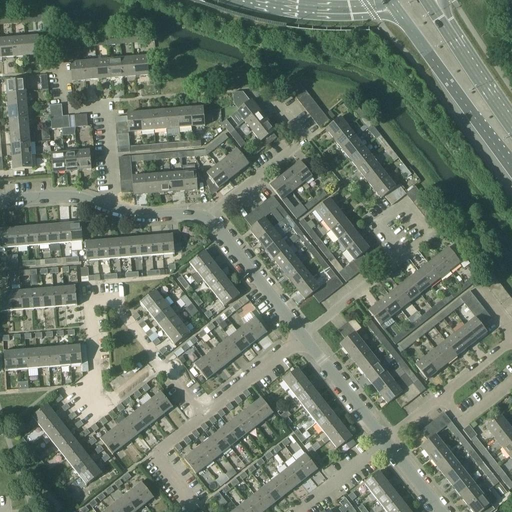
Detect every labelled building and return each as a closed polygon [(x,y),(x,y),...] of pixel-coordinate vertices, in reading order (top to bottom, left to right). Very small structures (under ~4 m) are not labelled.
[(40,56),(38,37),(25,38),(27,57),(40,56)] [(13,39),(14,58),(27,57),(25,38),(13,39)] [(13,39),(0,40),(2,59),(14,58),(13,39)] [(147,57),(134,59),(135,77),(148,76),(148,71),(155,71),(154,57),(147,57)] [(134,59),(121,60),(123,79),(135,77),(134,59)] [(121,60),(109,61),(110,80),(123,79),(121,60)] [(109,61),(96,62),(98,81),(110,80),(109,61)] [(96,62),(83,63),(85,82),(98,81),(96,62)] [(83,63),(70,64),(72,83),(85,82),(83,63)] [(25,80),(6,82),(7,95),(26,94),(25,80)] [(299,84),(289,92),(293,97),(303,89),(299,84)] [(303,89),(293,97),(297,101),(306,94),(303,89)] [(7,95),(8,108),(27,106),(26,94),(7,95)] [(306,94),(297,101),(301,106),(310,99),(306,94)] [(310,99),(301,106),(304,111),(314,103),(310,99)] [(251,101),(236,113),(244,123),(259,111),(251,101)] [(304,111),(308,116),(317,108),(314,103),(304,111)] [(8,108),(9,120),(28,119),(27,106),(8,108)] [(203,108),(190,110),(191,128),(204,127),(204,123),(212,122),(212,114),(212,112),(211,112),(203,113),(203,108)] [(317,108),(308,116),(311,120),(321,112),(317,108)] [(190,110),(177,111),(179,129),(191,128),(190,110)] [(355,114),(359,120),(364,116),(359,110),(355,114)] [(165,112),(166,131),(179,129),(177,111),(165,112)] [(259,111),(244,123),(252,133),(267,121),(259,111)] [(50,118),(51,123),(51,130),(57,130),(56,118),(62,117),(62,112),(50,113),(50,118)] [(165,112),(152,113),(154,132),(166,131),(165,112)] [(311,120),(315,124),(315,125),(324,117),(321,112),(311,120)] [(152,113),(140,114),(141,133),(154,132),(152,113)] [(140,114),(127,115),(127,117),(127,124),(128,130),(128,134),(141,133),(140,114)] [(88,127),(87,115),(74,116),(75,128),(88,127)] [(364,126),(369,122),(364,116),(359,120),(364,126)] [(62,117),(56,118),(57,130),(70,129),(69,117),(62,117)] [(319,129),(328,122),(324,117),(315,125),(319,129)] [(340,118),(325,130),(333,140),(348,128),(340,118)] [(28,119),(9,120),(10,133),(29,131),(28,119)] [(226,120),(221,124),(230,135),(234,131),(226,120)] [(267,121),(252,133),(260,143),(261,144),(265,148),(276,138),(272,134),(275,131),(267,121)] [(348,128),(333,140),(341,150),(356,138),(348,128)] [(370,134),(375,139),(380,136),(375,130),(370,134)] [(10,133),(11,145),(30,144),(29,131),(10,133)] [(234,131),(230,135),(238,145),(242,141),(234,131)] [(224,134),(214,143),(218,148),(228,139),(224,134)] [(379,146),(384,142),(380,136),(375,139),(379,146)] [(341,150),(349,160),(364,148),(356,138),(341,150)] [(242,141),(238,145),(246,155),(250,160),(265,148),(261,144),(252,152),(250,151),(242,141)] [(218,148),(214,143),(204,151),(208,155),(218,148)] [(30,144),(11,145),(12,158),(31,156),(30,144)] [(349,160),(357,170),(372,158),(364,148),(349,160)] [(391,150),(386,154),(390,159),(395,155),(391,150)] [(248,165),(237,151),(227,159),(238,174),(248,165)] [(89,152),(76,153),(78,172),(91,171),(89,152)] [(78,172),(76,153),(64,154),(65,173),(78,172)] [(51,155),(52,174),(65,173),(64,154),(51,155)] [(13,171),(32,170),(31,156),(12,158),(13,171)] [(357,170),(365,179),(379,168),(372,158),(357,170)] [(238,174),(227,159),(217,167),(228,181),(238,174)] [(312,178),(300,163),(289,171),(301,186),(302,186),(306,191),(310,188),(305,183),(312,178)] [(206,175),(218,190),(228,181),(217,167),(206,175)] [(365,179),(372,189),(387,178),(379,168),(365,179)] [(402,173),(406,179),(410,175),(406,170),(402,173)] [(279,179),(292,194),(301,186),(289,171),(279,179)] [(195,172),(182,173),(184,192),(197,191),(195,172)] [(182,173),(170,174),(171,193),(184,192),(182,173)] [(170,174),(157,175),(159,194),(171,193),(170,174)] [(157,175),(145,177),(146,196),(159,194),(157,175)] [(145,177),(132,178),(132,181),(132,187),(133,193),(133,197),(146,196),(145,177)] [(389,193),(394,189),(395,188),(387,178),(372,189),(381,200),(384,197),(389,193)] [(286,199),(292,194),(279,179),(269,187),(282,202),(296,221),(306,212),(303,208),(300,205),(294,209),(286,199)] [(395,188),(394,189),(401,199),(406,195),(405,195),(406,194),(399,186),(395,188)] [(405,195),(406,195),(409,199),(419,192),(415,187),(406,194),(405,195)] [(389,193),(396,203),(401,199),(394,189),(389,193)] [(323,191),(323,192),(313,200),(316,205),(327,196),(323,191)] [(419,192),(409,199),(413,204),(422,197),(419,192)] [(384,197),(392,206),(396,203),(389,193),(384,197)] [(422,197),(413,204),(417,209),(426,201),(422,197)] [(272,198),(268,201),(276,210),(280,207),(272,198)] [(303,208),(306,212),(316,205),(313,200),(303,208)] [(314,212),(322,222),(337,210),(329,200),(314,212)] [(268,201),(263,205),(271,214),(276,210),(268,201)] [(426,201),(417,209),(420,213),(430,206),(426,201)] [(263,205),(258,209),(266,218),(271,214),(263,205)] [(430,206),(420,213),(424,218),(433,210),(430,206)] [(280,207),(276,210),(284,220),(288,217),(280,207)] [(258,209),(253,212),(261,222),(264,219),(266,218),(258,209)] [(322,222),(330,231),(345,220),(337,210),(322,222)] [(437,215),(433,210),(424,218),(428,223),(437,215)] [(253,212),(249,216),(256,225),(261,222),(253,212)] [(431,228),(441,220),(437,215),(428,223),(431,228)] [(249,216),(244,220),(251,229),(256,225),(249,216)] [(288,217),(284,220),(292,230),(296,227),(288,217)] [(251,229),(249,231),(257,241),(272,229),(264,219),(261,222),(256,225),(251,229)] [(299,223),(307,234),(312,230),(303,220),(299,223)] [(353,229),(345,220),(330,231),(338,241),(353,229)] [(82,242),(80,223),(69,224),(71,243),(82,242)] [(69,224),(58,225),(60,244),(71,243),(69,224)] [(60,244),(58,225),(48,226),(49,245),(60,244)] [(37,227),(39,246),(49,245),(48,226),(37,227)] [(26,228),(28,247),(39,246),(37,227),(26,228)] [(296,227),(292,230),(299,240),(303,237),(296,227)] [(15,229),(17,248),(28,247),(26,228),(15,229)] [(5,230),(6,249),(17,248),(15,229),(5,230)] [(272,229),(257,241),(265,251),(280,239),(272,229)] [(361,239),(353,229),(338,241),(346,251),(361,239)] [(312,230),(307,234),(315,244),(319,240),(312,230)] [(173,236),(162,237),(163,256),(174,255),(173,244),(173,236)] [(162,237),(151,238),(152,257),(163,256),(162,237)] [(303,237),(299,240),(307,250),(311,247),(303,237)] [(140,238),(129,239),(131,258),(141,257),(140,238)] [(151,238),(140,238),(141,257),(152,257),(151,238)] [(129,239),(118,240),(120,259),(130,258),(131,258),(129,239)] [(280,239),(265,251),(273,261),(288,249),(280,239)] [(369,250),(361,239),(346,251),(354,261),(369,250)] [(118,240),(107,241),(109,260),(120,259),(118,240)] [(315,244),(323,254),(327,250),(319,240),(315,244)] [(107,241),(97,242),(98,261),(109,260),(107,241)] [(97,242),(85,243),(87,262),(98,261),(97,242)] [(311,247),(307,250),(315,260),(319,257),(311,247)] [(288,249),(273,261),(281,271),(296,259),(300,255),(297,252),(293,255),(288,249)] [(448,249),(438,257),(450,272),(460,264),(448,249)] [(323,254),(330,264),(335,260),(327,250),(323,254)] [(205,253),(190,264),(197,273),(212,261),(205,253)] [(369,265),(362,256),(357,259),(365,268),(369,265)] [(319,257),(315,260),(323,270),(327,266),(319,257)] [(438,257),(428,265),(440,280),(450,272),(438,257)] [(296,259),(281,271),(289,281),(304,269),(303,269),(308,265),(306,261),(301,265),(296,259)] [(365,268),(357,259),(353,263),(360,272),(365,268)] [(338,265),(335,260),(330,264),(339,274),(343,270),(338,265)] [(212,261),(197,273),(203,282),(218,270),(212,261)] [(353,263),(348,266),(356,276),(360,272),(353,263)] [(428,265),(418,273),(430,288),(440,280),(428,265)] [(327,266),(323,270),(326,274),(326,275),(330,280),(335,277),(330,271),(327,266)] [(348,266),(344,270),(351,280),(356,276),(348,266)] [(304,269),(289,281),(296,291),(311,279),(304,269)] [(218,270),(203,282),(210,290),(225,278),(218,270)] [(343,271),(343,270),(339,274),(346,283),(351,280),(344,270),(343,271)] [(418,273),(408,281),(420,295),(430,288),(418,273)] [(492,275),(482,283),(486,287),(495,280),(492,275)] [(181,277),(177,280),(181,285),(185,282),(181,277)] [(335,277),(330,280),(330,281),(338,290),(342,286),(335,277)] [(232,287),(225,278),(210,290),(217,299),(232,287)] [(311,279),(296,291),(304,301),(319,289),(311,279)] [(470,279),(461,286),(465,291),(472,284),(473,284),(470,279)] [(495,280),(486,287),(489,292),(499,284),(495,280)] [(330,281),(326,284),(333,294),(338,290),(330,281)] [(408,281),(398,288),(410,303),(420,295),(408,281)] [(185,282),(181,285),(185,290),(189,287),(185,282)] [(326,284),(321,288),(328,297),(333,294),(326,284)] [(499,284),(489,292),(493,297),(503,289),(499,284)] [(461,286),(451,294),(455,298),(465,291),(461,286)] [(75,287),(63,288),(65,305),(76,304),(75,287)] [(223,308),(238,296),(232,287),(217,299),(223,308)] [(63,288),(53,289),(55,307),(65,305),(63,288)] [(323,301),(328,297),(321,288),(316,292),(323,301)] [(398,288),(389,296),(400,311),(410,303),(398,288)] [(44,308),(55,307),(53,289),(42,290),(44,308)] [(506,294),(503,289),(493,297),(497,301),(506,294)] [(31,291),(33,309),(44,308),(42,290),(31,291)] [(20,292),(22,310),(33,309),(31,291),(20,292)] [(155,291),(140,303),(147,312),(162,300),(155,291)] [(20,292),(10,293),(12,311),(22,310),(20,292)] [(311,295),(319,305),(323,301),(316,292),(311,295)] [(0,293),(0,308),(0,313),(12,311),(10,293),(0,293)] [(473,297),(469,293),(460,300),(464,305),(473,297)] [(190,297),(195,302),(199,299),(195,294),(190,297)] [(451,294),(441,302),(445,306),(455,298),(451,294)] [(506,294),(497,301),(500,306),(510,298),(506,294)] [(389,296),(379,304),(385,312),(390,319),(400,311),(389,296)] [(477,302),(473,297),(464,305),(466,308),(467,309),(477,302)] [(511,300),(510,298),(500,306),(504,311),(504,310),(511,304),(511,300)] [(199,307),(203,304),(199,299),(195,302),(199,307)] [(169,308),(162,300),(147,312),(154,320),(169,308)] [(464,305),(460,300),(450,308),(453,312),(461,306),(464,310),(466,308),(464,305)] [(441,302),(431,309),(435,314),(445,306),(441,302)] [(477,302),(467,309),(471,314),(481,307),(477,302)] [(185,309),(192,317),(198,312),(192,304),(185,309)] [(241,308),(237,304),(232,308),(235,312),(241,308)] [(379,304),(368,312),(380,327),(384,331),(388,328),(384,324),(390,319),(385,312),(379,304)] [(484,311),(481,307),(471,314),(475,319),(484,311)] [(169,308),(154,320),(160,329),(175,317),(169,308)] [(453,312),(450,308),(440,316),(443,320),(453,312)] [(431,309),(421,317),(425,322),(435,314),(431,309)] [(208,320),(212,316),(208,311),(204,314),(208,320)] [(224,315),(227,319),(232,315),(229,311),(224,315)] [(488,316),(484,311),(475,319),(478,324),(488,316)] [(140,317),(137,313),(132,317),(135,322),(140,317)] [(440,316),(430,324),(433,328),(443,320),(440,316)] [(482,328),(492,320),(488,316),(478,324),(482,328)] [(175,317),(160,329),(167,337),(182,326),(175,317)] [(220,317),(215,321),(219,326),(224,321),(220,317)] [(421,317),(411,325),(415,330),(425,322),(421,317)] [(266,334),(254,319),(246,326),(257,340),(266,334)] [(475,319),(465,327),(476,342),(487,334),(475,319)] [(339,345),(347,355),(362,344),(368,339),(366,336),(360,340),(355,334),(361,329),(353,320),(338,331),(346,340),(339,345)] [(368,327),(374,335),(379,331),(371,321),(362,328),(364,330),(368,327)] [(142,330),(147,326),(144,322),(138,326),(142,330)] [(207,328),(210,332),(212,331),(215,328),(212,324),(207,328)] [(430,324),(420,332),(423,336),(433,328),(430,324)] [(411,325),(401,333),(405,338),(415,330),(411,325)] [(174,346),(189,334),(182,326),(167,337),(174,346)] [(237,332),(249,347),(257,340),(246,326),(237,332)] [(465,327),(455,335),(466,350),(476,342),(465,327)] [(150,330),(145,334),(148,338),(154,334),(150,330)] [(207,335),(204,331),(198,335),(202,339),(207,335)] [(374,335),(382,345),(387,341),(379,331),(374,335)] [(229,339),(241,354),(249,347),(237,332),(229,339)] [(420,332),(410,339),(413,344),(423,336),(420,332)] [(154,334),(148,338),(155,347),(160,343),(157,339),(159,337),(155,333),(154,334)] [(401,333),(391,341),(395,346),(405,338),(401,333)] [(445,343),(456,358),(466,350),(455,335),(445,343)] [(198,342),(195,337),(190,342),(193,346),(198,342)] [(229,339),(220,346),(232,361),(241,354),(229,339)] [(404,351),(413,344),(410,339),(400,347),(404,351)] [(382,345),(390,355),(394,351),(387,341),(382,345)] [(445,343),(435,350),(447,365),(456,358),(445,343)] [(189,349),(186,344),(181,348),(184,353),(189,349)] [(347,355),(355,365),(370,354),(362,344),(347,355)] [(86,346),(80,347),(69,348),(70,367),(82,366),(82,365),(87,365),(86,346)] [(220,346),(212,352),(224,367),(232,361),(220,346)] [(164,347),(159,352),(162,356),(167,352),(164,348),(164,347)] [(60,368),(58,348),(47,349),(49,368),(60,368)] [(70,367),(69,348),(58,348),(60,368),(70,367)] [(47,349),(37,350),(38,369),(49,368),(47,349)] [(37,350),(26,351),(27,370),(38,369),(37,350)] [(425,358),(437,373),(447,365),(435,350),(425,358)] [(26,351),(15,352),(17,371),(27,370),(26,351)] [(390,355),(397,364),(402,361),(394,351),(390,355)] [(4,353),(5,372),(17,371),(15,352),(4,353)] [(212,352),(203,359),(215,374),(224,367),(212,352)] [(370,354),(355,365),(363,375),(378,364),(370,354)] [(415,366),(426,381),(437,373),(425,358),(415,366)] [(195,366),(206,381),(215,374),(203,359),(195,366)] [(397,364),(405,374),(410,371),(402,361),(397,364)] [(363,375),(371,385),(386,374),(378,364),(363,375)] [(283,381),(290,390),(305,378),(298,369),(283,381)] [(418,381),(410,371),(405,374),(411,381),(413,385),(418,381)] [(386,374),(371,385),(379,395),(394,383),(386,374)] [(290,390),(297,399),(312,387),(305,378),(290,390)] [(421,394),(425,391),(418,381),(413,385),(421,394)] [(387,405),(402,394),(394,383),(379,395),(387,405)] [(150,389),(146,384),(142,388),(146,393),(150,389)] [(409,389),(416,398),(421,394),(413,385),(409,389)] [(312,387),(297,399),(303,407),(318,395),(312,387)] [(404,392),(411,402),(416,398),(409,389),(404,392)] [(251,395),(247,390),(242,393),(246,398),(251,395)] [(142,396),(138,391),(133,394),(138,399),(142,396)] [(404,392),(399,396),(406,406),(411,402),(404,392)] [(173,408),(161,393),(152,400),(164,415),(173,408)] [(63,399),(60,395),(55,399),(58,404),(63,399)] [(303,407),(310,416),(325,404),(318,395),(303,407)] [(394,400),(402,409),(406,406),(399,396),(394,400)] [(133,403),(129,397),(125,401),(129,406),(133,403)] [(234,400),(238,405),(242,402),(238,397),(234,400)] [(267,400),(271,405),(275,402),(271,397),(267,400)] [(273,414),(261,399),(252,406),(264,421),(273,414)] [(152,400),(143,407),(155,422),(164,415),(152,400)] [(234,408),(229,403),(225,407),(229,412),(234,408)] [(70,408),(67,404),(61,408),(65,412),(70,408)] [(120,404),(116,408),(120,413),(124,409),(120,404)] [(332,412),(325,404),(310,416),(317,424),(332,412)] [(47,406),(32,418),(39,426),(54,414),(47,406)] [(256,428),(264,421),(252,406),(244,413),(256,428)] [(155,422),(143,407),(135,414),(147,429),(155,422)] [(226,415),(221,410),(217,413),(221,418),(226,415)] [(116,416),(112,411),(108,414),(112,419),(116,416)] [(77,417),(73,412),(68,417),(72,421),(77,417)] [(339,421),(332,412),(317,424),(323,433),(339,421)] [(256,428),(244,413),(235,420),(247,435),(256,428)] [(284,413),(280,416),(284,422),(285,422),(289,419),(284,413)] [(54,414),(39,426),(46,435),(61,423),(54,414)] [(147,429),(135,414),(126,420),(138,435),(147,429)] [(451,423),(444,414),(439,418),(447,427),(451,423)] [(108,422),(104,417),(99,421),(103,426),(108,422)] [(217,422),(213,417),(208,420),(213,425),(217,422)] [(501,417),(486,428),(494,439),(509,427),(501,417)] [(447,427),(439,418),(435,421),(442,430),(447,427)] [(138,435),(126,420),(118,427),(130,442),(138,435)] [(247,435),(235,420),(227,426),(239,441),(247,435)] [(84,425),(80,421),(75,425),(78,429),(84,425)] [(322,441),(325,444),(330,441),(330,442),(345,430),(339,421),(323,433),(327,437),(322,441)] [(442,430),(435,421),(430,425),(437,434),(442,430)] [(67,431),(61,423),(46,435),(52,443),(67,431)] [(209,428),(204,423),(200,427),(204,432),(209,428)] [(459,434),(451,423),(447,427),(455,437),(459,434)] [(95,424),(90,428),(95,433),(99,429),(95,424)] [(430,425),(425,429),(433,438),(436,436),(437,434),(430,425)] [(239,441),(227,426),(218,433),(230,448),(239,441)] [(462,431),(463,432),(470,441),(475,437),(477,436),(468,426),(462,431)] [(118,427),(109,434),(121,449),(130,442),(118,427)] [(494,439),(502,448),(511,440),(511,430),(509,427),(494,439)] [(90,434),(87,429),(81,433),(85,438),(90,434)] [(425,429),(420,433),(427,442),(433,438),(425,429)] [(200,435),(196,430),(191,433),(196,438),(200,435)] [(298,430),(294,433),(298,439),(302,436),(298,430)] [(352,439),(345,430),(330,442),(337,451),(352,439)] [(52,443),(59,452),(74,440),(67,431),(52,443)] [(218,433),(210,440),(221,455),(230,448),(218,433)] [(100,441),(112,456),(121,449),(109,434),(100,441)] [(467,443),(459,434),(455,437),(463,447),(467,443)] [(427,442),(421,447),(429,457),(444,446),(436,436),(433,438),(427,442)] [(192,442),(187,437),(183,440),(187,445),(192,442)] [(483,447),(475,437),(470,441),(478,451),(483,447)] [(88,442),(92,446),(97,442),(94,438),(88,442)] [(290,443),(287,439),(281,443),(285,448),(290,443)] [(81,448),(74,440),(59,452),(66,460),(81,448)] [(213,461),(221,455),(210,440),(201,446),(213,461)] [(510,458),(511,456),(511,440),(502,448),(510,458)] [(475,453),(467,443),(463,447),(471,457),(475,453)] [(182,449),(178,444),(174,447),(178,452),(182,449)] [(104,451),(100,446),(95,450),(98,455),(104,451)] [(201,446),(192,453),(204,468),(213,461),(201,446)] [(282,450),(278,446),(273,450),(276,454),(282,450)] [(444,446),(429,457),(437,467),(452,456),(444,446)] [(311,447),(307,451),(311,456),(316,453),(311,447)] [(491,457),(483,447),(478,451),(486,461),(491,457)] [(88,457),(81,448),(66,460),(73,469),(88,457)] [(273,457),(270,452),(264,456),(268,461),(273,457)] [(184,460),(195,475),(204,468),(192,453),(184,460)] [(471,457),(478,467),(483,463),(475,453),(471,457)] [(110,459),(107,455),(102,459),(105,463),(110,459)] [(318,470),(306,455),(297,462),(309,477),(318,470)] [(452,456),(437,467),(444,477),(459,465),(452,456)] [(88,457),(73,469),(79,477),(94,465),(88,457)] [(491,457),(486,461),(494,471),(499,467),(491,457)] [(265,463),(261,459),(256,463),(259,467),(265,463)] [(288,469),(300,484),(309,477),(297,462),(288,469)] [(483,463),(478,467),(486,477),(491,473),(483,463)] [(86,486),(101,474),(94,465),(79,477),(86,486)] [(459,465),(444,477),(452,487),(467,475),(459,465)] [(256,470),(253,466),(247,470),(251,474),(256,470)] [(506,477),(499,467),(494,471),(502,481),(506,477)] [(229,480),(236,474),(233,469),(225,475),(229,480)] [(288,469),(280,476),(292,491),(300,484),(288,469)] [(248,477),(244,472),(239,477),(242,481),(248,477)] [(379,472),(364,484),(371,493),(386,481),(379,472)] [(499,483),(491,473),(486,477),(494,487),(499,483)] [(131,478),(128,474),(123,478),(126,482),(131,478)] [(467,475),(452,487),(460,497),(475,485),(467,475)] [(280,476),(271,482),(283,498),(292,491),(280,476)] [(510,490),(511,488),(511,484),(506,477),(502,481),(510,490)] [(239,483),(236,479),(230,483),(234,488),(239,483)] [(123,484),(119,480),(114,484),(118,489),(123,484)] [(393,490),(386,481),(371,493),(378,501),(393,490)] [(262,489),(274,504),(283,498),(271,482),(262,489)] [(507,493),(499,483),(494,487),(502,497),(507,493)] [(141,484),(132,491),(144,506),(153,499),(141,484)] [(483,495),(475,485),(460,497),(468,507),(483,495)] [(230,490),(227,486),(222,490),(225,494),(230,490)] [(114,491),(111,487),(106,491),(109,495),(114,491)] [(262,489),(254,496),(266,511),(274,504),(262,489)] [(393,490),(378,501),(384,510),(399,498),(393,490)] [(135,511),(136,511),(144,506),(132,491),(124,497),(135,511)] [(222,497),(218,493),(213,497),(217,501),(222,497)] [(356,498),(352,493),(348,496),(352,501),(356,498)] [(106,498),(102,494),(97,498),(100,502),(106,498)] [(483,511),(491,506),(483,495),(468,507),(472,511),(483,511)] [(264,511),(266,511),(254,496),(245,503),(252,511),(264,511)] [(115,504),(121,511),(135,511),(124,497),(115,504)] [(399,498),(384,510),(385,511),(399,511),(406,507),(399,498)] [(346,511),(348,511),(352,508),(348,502),(345,499),(339,503),(342,507),(338,510),(340,511),(346,511)] [(89,504),(92,509),(98,505),(94,500),(89,504)] [(252,511),(245,503),(237,509),(238,511),(252,511)]
